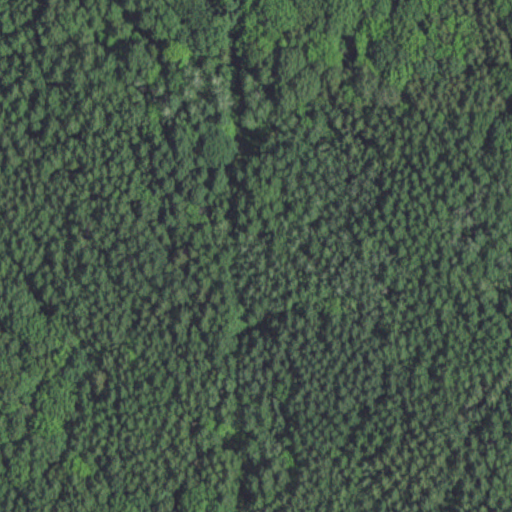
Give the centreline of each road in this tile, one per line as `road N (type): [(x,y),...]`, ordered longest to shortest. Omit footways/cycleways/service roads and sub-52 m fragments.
road 1 (track): [(192,511),(211,504),(312,409),(406,208),(389,72),(365,54),(355,0)]
road 2 (track): [(162,511),(135,474),(17,397),(0,371)]
